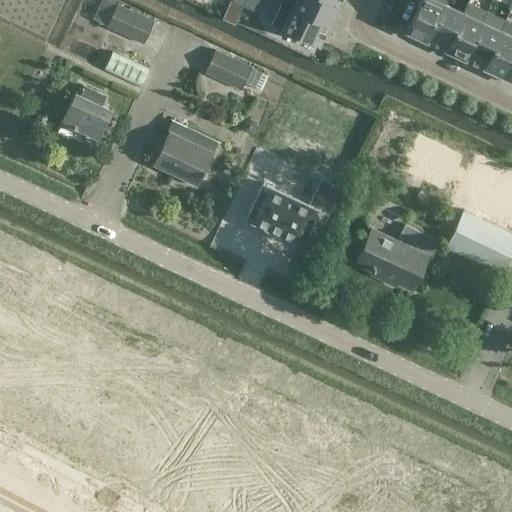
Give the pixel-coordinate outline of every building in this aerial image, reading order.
[(254,10),(258,0),(245,0),(243,5),(254,10)] [(337,6),(323,0),(284,0),(283,3),(328,25),(332,15),(333,16),(333,15),(334,11),(335,11),(335,10),(337,6)] [(426,40),(444,0),(419,0),(405,30),(419,37),(419,38),(420,37),(423,39),(424,40),(424,39),(426,40)] [(445,49),(463,13),(444,4),(445,0),(444,0),(426,40),(428,41),(428,42),(429,42),(433,43),(433,44),(445,49)] [(328,25),(283,3),(273,24),(318,45),(324,32),(325,33),(325,32),(326,28),(327,28),(327,27),(328,25)] [(154,21),(118,4),(107,26),(144,43),(154,21)] [(464,58),(481,21),(485,13),(467,4),(463,13),(445,49),(449,51),(450,52),(450,51),(454,53),(454,54),(455,54),(464,58)] [(483,67),(501,30),(481,21),(464,58),(466,59),(467,60),(467,59),(471,61),(471,62),(472,61),(483,67)] [(503,76),(511,56),(511,25),(505,22),(501,30),(483,67),(485,68),(486,68),(490,70),(489,70),(490,71),(490,70),(503,76)] [(110,49),(102,67),(138,84),(147,66),(110,49)] [(241,90),(251,68),(215,51),(204,72),(241,90)] [(511,56),(503,76),(505,77),(505,78),(505,77),(509,79),(510,80),(510,79),(511,80),(511,56)] [(97,139),(110,108),(75,92),(61,121),(96,138),(96,139),(97,139)] [(244,120),(241,125),(243,130),(248,133),(253,131),(256,126),(254,121),(249,118),(244,120)] [(196,185),(212,152),(171,132),(161,153),(158,151),(152,164),(196,185)] [(265,175),(249,210),(303,236),(309,222),(320,228),(342,180),(324,172),(312,197),(265,175)] [(503,271),(505,265),(511,248),(511,231),(463,208),(446,245),(503,271)] [(412,287),(413,284),(427,256),(430,257),(438,240),(440,241),(440,240),(404,223),(396,240),(371,228),(355,261),(372,269),(370,273),(395,284),(396,280),(412,287)] [(162,425),(158,432),(169,437),(173,430),(162,425)] [(173,430),(169,437),(180,442),(184,435),(173,430)] [(196,441),(193,448),(204,454),(207,446),(196,441)] [(217,444),(214,451),(225,456),(228,449),(217,444)] [(228,449),(225,456),(236,461),(239,454),(228,449)] [(135,457),(118,486),(136,496),(152,467),(135,457)] [(152,467),(136,496),(152,505),(153,505),(169,476),(152,467)] [(152,505),(152,506),(163,511),(171,511),(186,486),(169,476),(153,505),(152,505)] [(186,486),(171,511),(193,511),(203,495),(186,486)] [(242,493),(231,511),(257,511),(250,508),(255,500),(242,493)] [(203,495),(193,511),(216,511),(220,505),(203,495)]
